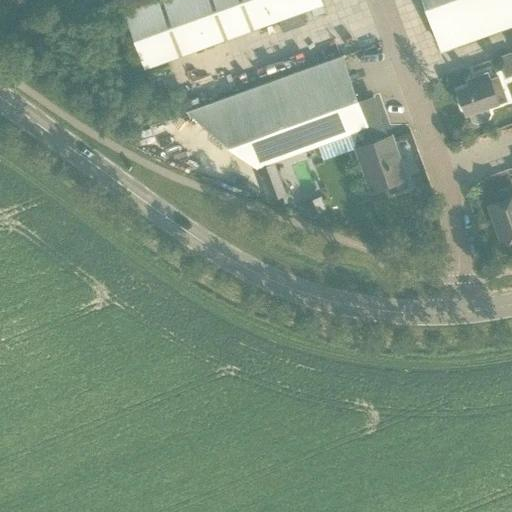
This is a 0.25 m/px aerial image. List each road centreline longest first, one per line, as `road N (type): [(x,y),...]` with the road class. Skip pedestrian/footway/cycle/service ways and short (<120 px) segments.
road 1 (tertiary): [(0,94),(119,185),(263,273),(353,302),(463,309)]
road 2 (unclassified): [(463,309),(459,219),(383,0)]
